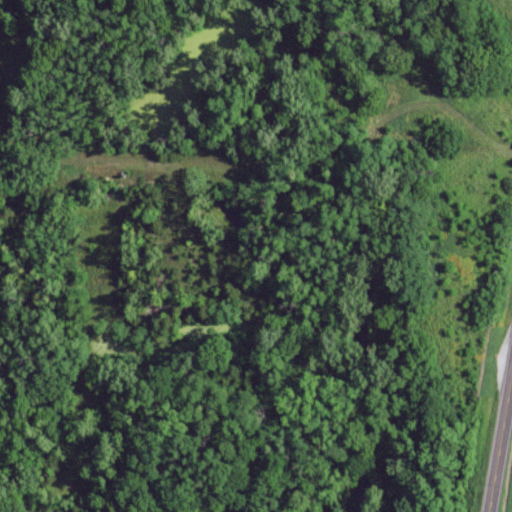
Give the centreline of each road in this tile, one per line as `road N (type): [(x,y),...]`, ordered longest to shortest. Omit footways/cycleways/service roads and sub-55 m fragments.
road 1 (residential): [(511,120),(172,198)]
road 2 (secondary): [(486,511),(511,353)]
